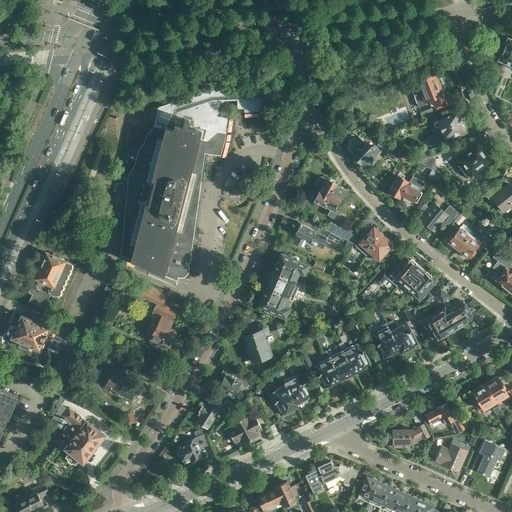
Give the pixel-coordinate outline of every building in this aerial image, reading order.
[(511,38),(508,37),(499,59),(511,64),(511,38)] [(445,97),(435,73),(417,81),(418,83),(412,85),(411,86),(411,87),(415,95),(418,104),(419,106),(426,103),(425,102),(432,99),(437,110),(455,102),(451,94),(445,97)] [(129,174),(121,254),(121,255),(178,280),(178,276),(181,277),(183,277),(185,276),(187,275),(188,273),(189,271),(189,269),(189,266),(189,265),(188,264),(186,262),(190,263),(199,200),(205,153),(221,155),(225,139),(228,117),(217,116),(219,106),(222,102),(226,100),(237,100),(238,108),(244,108),(244,112),(264,111),(264,97),(262,97),(262,93),(264,93),(264,83),(223,85),(158,107),(154,123),(156,124),(156,127),(153,127),(146,137),(144,143),(139,149),(135,165),(129,174)] [(16,90),(10,88),(2,106),(8,108),(16,90)] [(424,118),(434,114),(432,108),(421,112),(424,118)] [(438,120),(435,121),(434,123),(434,124),(435,126),(436,127),(438,128),(440,126),(446,139),(451,136),(452,139),(454,139),(458,137),(460,136),(459,133),(465,131),(464,128),(464,127),(463,125),(462,124),(461,123),(462,122),(460,117),(459,117),(457,112),(438,120)] [(351,144),(354,146),(351,150),(355,155),(354,156),(361,162),(365,165),(368,161),(370,163),(372,161),(373,162),(376,158),(375,157),(381,151),(378,148),(378,147),(374,144),(371,141),(369,141),(368,141),(367,140),(366,142),(364,140),(363,141),(361,139),(358,142),(355,140),(351,144)] [(465,153),(455,161),(468,176),(473,172),(476,172),(478,170),(478,168),(489,159),(489,158),(489,156),(486,153),(484,152),(477,143),(470,149),(467,145),(462,150),(465,153)] [(387,155),(390,156),(390,159),(392,161),(394,159),(397,161),(402,153),(391,147),(387,155)] [(430,155),(427,149),(408,156),(416,161),(430,155)] [(435,158),(432,156),(418,161),(432,169),(437,171),(435,158)] [(437,171),(432,169),(428,177),(436,180),(440,172),(437,171)] [(401,197),(409,182),(403,178),(405,176),(399,172),(397,175),(393,172),(388,181),(392,184),(388,191),(400,198),(401,197)] [(413,175),(401,197),(412,204),(414,201),(417,202),(422,193),(419,191),(425,182),(413,175)] [(322,176),(319,177),(315,184),(316,186),(322,188),(321,189),(316,200),(331,208),(328,214),(334,217),(337,211),(337,209),(336,208),(342,197),(345,199),(349,192),(348,190),(337,184),(336,183),(328,178),(327,179),(322,176)] [(485,194),(489,198),(492,203),(495,201),(504,212),(510,207),(511,207),(511,206),(511,187),(508,183),(503,188),(499,183),(485,194)] [(433,202),(420,219),(435,231),(442,222),(447,226),(459,212),(449,204),(444,211),(433,202)] [(461,213),(455,221),(460,225),(466,218),(461,213)] [(326,229),(330,231),(341,236),(348,240),(349,240),(354,243),(350,250),(359,233),(342,225),(340,227),(330,221),(326,229)] [(292,242),(298,245),(303,248),(307,239),(323,247),(326,241),(336,247),(341,236),(330,231),(327,237),(301,223),(296,233),(292,242)] [(455,229),(447,239),(449,241),(448,242),(454,246),(453,248),(457,250),(471,232),(462,224),(457,231),(455,229)] [(362,235),(364,237),(360,242),(367,248),(369,251),(383,235),(379,231),(379,229),(377,227),(375,227),(373,226),(370,230),(367,228),(362,233),(362,235)] [(472,232),(457,250),(461,253),(462,252),(467,257),(468,256),(471,258),(476,252),(473,250),(478,244),(485,249),(491,241),(483,235),(480,239),(472,232)] [(383,235),(369,251),(379,259),(393,244),(392,242),(391,241),(389,238),(387,238),(383,235)] [(348,240),(344,247),(350,250),(354,243),(349,240),(348,240)] [(493,256),(498,260),(507,268),(511,261),(511,258),(499,249),(493,256)] [(34,272),(35,276),(35,278),(39,280),(36,285),(32,283),(29,291),(30,293),(33,294),(29,301),(46,308),(48,308),(51,301),(48,300),(51,293),(52,293),(52,294),(56,296),(56,295),(59,296),(73,264),(63,260),(64,259),(63,258),(62,259),(60,258),(53,254),(52,255),(46,252),(40,265),(36,268),(34,272)] [(275,269),(274,270),(301,281),(304,275),(305,275),(308,268),(306,267),(308,264),(298,260),(296,256),(292,254),(288,256),(288,254),(284,252),(282,253),(277,263),(276,263),(274,267),(275,269)] [(394,276),(394,277),(400,282),(415,265),(414,264),(415,261),(412,259),(409,260),(405,256),(405,257),(391,274),(394,276)] [(384,270),(374,281),(379,285),(389,275),(388,274),(397,263),(393,260),(384,270)] [(493,267),(498,271),(496,273),(492,277),(509,290),(510,289),(511,290),(511,270),(511,271),(507,268),(498,260),(493,267)] [(326,265),(316,261),(313,267),(323,272),(326,265)] [(374,270),(376,273),(377,273),(383,267),(379,264),(374,270)] [(415,265),(400,282),(410,291),(425,273),(422,270),(422,268),(419,265),(416,265),(415,265)] [(117,273),(107,269),(102,280),(117,286),(120,278),(115,276),(117,273)] [(272,276),(266,288),(293,300),(301,281),(274,270),(274,271),(272,272),(271,275),(272,276)] [(426,274),(425,273),(410,291),(416,296),(416,295),(420,298),(421,297),(423,299),(423,301),(426,303),(428,303),(434,296),(427,290),(434,282),(435,282),(435,281),(431,278),(431,276),(428,273),(426,274)] [(141,295),(154,301),(157,302),(157,300),(163,303),(167,295),(146,286),(141,295)] [(289,298),(266,288),(266,289),(264,290),(263,294),(263,295),(259,305),(260,305),(260,307),(264,309),(266,308),(267,312),(272,314),(275,312),(285,317),(287,312),(289,313),(291,307),(290,307),(293,300),(289,298)] [(441,288),(434,296),(438,300),(445,292),(441,288)] [(445,292),(438,300),(443,304),(443,305),(448,298),(450,296),(445,292)] [(459,302),(453,305),(448,298),(443,305),(444,306),(446,309),(457,327),(459,326),(460,327),(464,325),(464,323),(471,319),(472,315),(463,300),(460,302),(460,301),(459,301),(459,302)] [(149,339),(151,340),(151,339),(169,347),(176,331),(170,328),(177,310),(163,304),(163,303),(157,300),(157,302),(152,312),(161,316),(158,322),(158,321),(149,339)] [(469,304),(473,309),(478,304),(474,300),(469,304)] [(377,308),(381,311),(381,312),(386,307),(382,303),(377,308)] [(446,309),(444,306),(434,312),(446,333),(450,331),(451,332),(455,330),(455,328),(457,327),(446,309)] [(415,307),(409,310),(413,317),(414,320),(420,317),(415,307)] [(401,312),(403,316),(406,321),(409,319),(405,310),(401,312)] [(434,312),(422,319),(434,340),(439,337),(441,338),(444,336),(444,334),(446,333),(434,312)] [(8,331),(9,334),(13,336),(13,337),(15,338),(16,340),(18,341),(20,340),(21,341),(21,342),(22,345),(27,348),(30,347),(31,345),(40,349),(46,335),(47,335),(48,334),(65,342),(68,336),(33,320),(35,316),(31,314),(29,318),(23,315),(17,326),(13,325),(10,325),(8,331)] [(288,319),(284,326),(294,330),(298,323),(288,319)] [(387,323),(391,329),(400,348),(402,352),(418,344),(406,323),(404,324),(403,323),(401,324),(397,326),(393,320),(387,323)] [(271,331),(274,332),(280,335),(284,326),(275,322),(271,331)] [(254,360),(265,356),(266,358),(272,356),(272,355),(273,355),(273,354),(269,343),(269,344),(266,336),(267,335),(270,330),(269,330),(267,325),(263,323),(258,325),(255,329),(256,332),(245,336),(248,344),(247,344),(249,352),(251,351),(254,360)] [(377,342),(384,357),(400,348),(391,329),(387,323),(381,326),(383,331),(374,336),(375,338),(373,338),(376,343),(377,342)] [(321,331),(314,334),(316,339),(319,343),(326,340),(321,331)] [(340,344),(343,350),(354,372),(357,371),(359,371),(362,369),(363,367),(370,364),(359,343),(354,345),(353,345),(353,344),(346,348),(344,342),(340,344)] [(121,356),(105,348),(102,353),(117,361),(121,356)] [(326,350),(329,356),(341,379),(354,372),(343,350),(333,355),(330,348),(326,350)] [(326,358),(321,361),(321,362),(315,366),(326,387),(332,383),(334,383),(338,382),(339,380),(341,379),(329,356),(326,350),(322,352),(326,358)] [(312,365),(308,357),(303,360),(307,368),(312,365)] [(137,371),(121,362),(114,373),(113,372),(106,384),(131,399),(138,387),(130,382),(137,371)] [(301,374),(297,376),(296,374),(294,375),(289,378),(288,376),(287,376),(285,373),(287,372),(284,365),(278,368),(284,379),(285,382),(296,403),(311,395),(304,380),(305,380),(303,375),(302,375),(301,374)] [(284,379),(278,368),(274,371),(280,382),(282,380),(284,379)] [(229,369),(224,377),(219,387),(226,391),(226,392),(234,396),(236,392),(241,383),(246,385),(250,379),(229,369)] [(486,382),(484,383),(496,402),(503,397),(503,399),(509,395),(504,387),(505,386),(501,380),(500,381),(497,375),(490,379),(490,378),(485,381),(486,382)] [(285,384),(276,389),(277,390),(271,394),(281,415),(298,406),(296,403),(285,382),(284,382),(285,384)] [(496,402),(484,383),(472,390),(478,400),(476,401),(480,408),(482,407),(484,409),(496,402)] [(0,436),(3,430),(1,429),(2,426),(4,427),(7,421),(5,420),(6,417),(8,418),(18,397),(0,389),(0,436)] [(208,429),(211,424),(211,425),(221,409),(223,405),(222,404),(212,398),(207,405),(204,403),(199,413),(201,414),(197,422),(208,429)] [(226,398),(222,404),(223,405),(234,411),(237,405),(226,398)] [(254,405),(251,399),(245,402),(248,408),(254,405)] [(460,417),(456,419),(447,402),(437,407),(425,414),(430,423),(442,417),(446,424),(451,422),(457,433),(467,431),(466,429),(466,428),(460,417)] [(498,406),(493,409),(498,417),(503,414),(498,406)] [(102,438),(105,435),(97,428),(98,426),(93,422),(91,424),(69,407),(68,409),(63,415),(71,421),(69,424),(69,423),(64,429),(65,430),(64,431),(64,434),(71,440),(68,443),(67,446),(66,448),(70,451),(65,457),(67,458),(68,461),(71,463),(73,463),(75,465),(80,459),(84,462),(87,458),(88,458),(90,455),(90,454),(99,443),(100,442),(102,440),(102,438)] [(226,426),(229,430),(234,441),(240,438),(242,443),(258,435),(254,428),(260,424),(254,413),(254,412),(226,426)] [(393,442),(394,442),(394,446),(402,446),(402,442),(414,442),(414,439),(421,435),(423,438),(429,435),(424,423),(417,427),(418,428),(413,431),(413,429),(393,429),(393,442)] [(197,438),(195,438),(194,438),(185,442),(186,444),(178,447),(179,451),(179,453),(178,454),(179,455),(179,456),(180,457),(181,457),(182,458),(185,463),(193,460),(193,461),(195,460),(197,461),(199,460),(200,458),(202,457),(200,451),(198,446),(202,444),(203,446),(209,444),(204,434),(203,435),(197,438)] [(449,449),(442,446),(436,460),(443,463),(442,464),(458,471),(470,444),(454,437),(449,449)] [(489,475),(496,478),(500,471),(493,467),(497,457),(500,459),(504,449),(486,440),(481,451),(486,454),(479,470),(489,475)] [(314,493),(315,492),(324,488),(321,484),(325,482),(327,486),(336,482),(334,478),(339,476),(345,479),(344,483),(350,485),(352,486),(358,472),(340,464),(339,465),(334,465),(331,460),(318,466),(319,469),(305,475),(314,493)] [(367,476),(359,494),(358,497),(369,502),(371,499),(378,481),(377,480),(376,478),(374,477),(372,478),(367,476)] [(17,494),(20,500),(17,502),(22,511),(28,511),(44,504),(40,497),(50,492),(49,490),(52,488),(49,482),(46,483),(45,481),(41,483),(42,484),(31,489),(33,493),(25,498),(22,492),(17,494)] [(288,481),(275,487),(282,501),(284,506),(297,500),(295,495),(297,494),(293,485),(291,486),(288,481)] [(378,481),(371,499),(369,502),(373,504),(375,501),(382,504),(390,486),(388,485),(387,483),(385,482),(383,483),(378,481)] [(390,486),(382,504),(380,507),(391,511),(393,508),(401,491),(399,490),(399,488),(396,487),(394,488),(390,486)] [(258,496),(261,502),(249,507),(251,511),(264,511),(277,506),(275,504),(282,501),(275,487),(273,488),(273,489),(258,496)] [(401,491),(393,508),(391,511),(404,511),(412,496),(406,493),(406,491),(403,490),(401,491)] [(412,496),(404,511),(417,511),(423,500),(418,498),(417,496),(414,495),(412,496)] [(304,503),(308,511),(316,511),(311,500),(304,503)] [(438,511),(439,511),(432,508),(434,505),(429,503),(428,501),(425,500),(423,500),(417,511),(438,511)]
